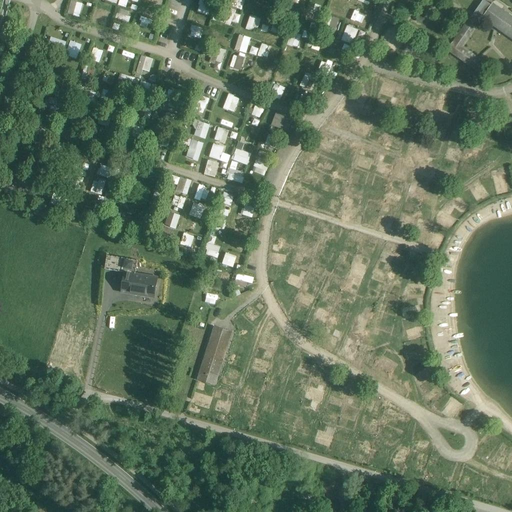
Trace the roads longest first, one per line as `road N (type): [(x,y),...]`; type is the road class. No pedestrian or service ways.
road 1 (unclassified): [(56,427),(84,396),(114,398),(501,511)]
road 2 (tertiary): [(56,427),(158,511)]
